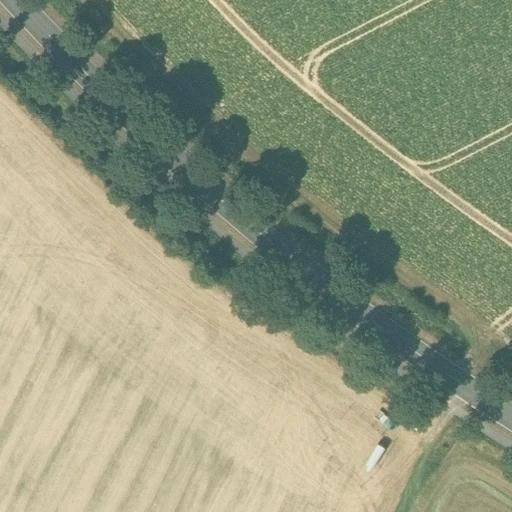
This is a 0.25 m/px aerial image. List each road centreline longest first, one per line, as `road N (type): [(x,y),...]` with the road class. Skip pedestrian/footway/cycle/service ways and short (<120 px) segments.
road 1 (secondary): [(511,422),(323,285),(152,140),(20,0)]
road 2 (track): [(394,511),(462,385)]
